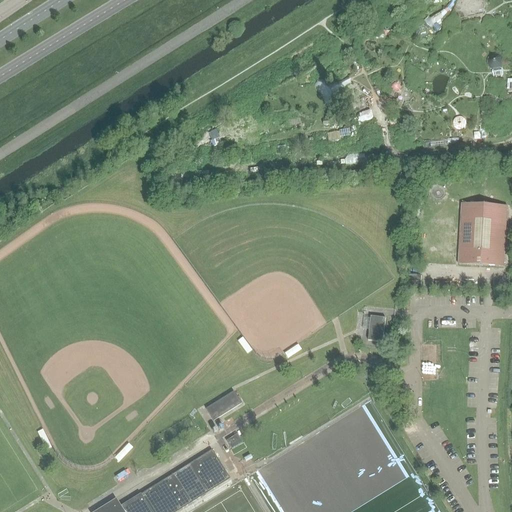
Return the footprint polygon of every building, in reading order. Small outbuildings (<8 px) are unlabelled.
[(504,267),(507,207),(461,204),(458,265),(482,266),(504,267)] [(371,317),(370,319),(369,331),(368,341),(377,342),(380,318),(371,317)] [(205,409),(213,421),(241,404),(233,392),(205,409)] [(237,435),(226,441),(232,450),(242,443),(237,435)] [(177,511),(230,479),(212,450),(153,487),(140,495),(140,494),(119,507),(115,501),(96,511),(177,511)]
